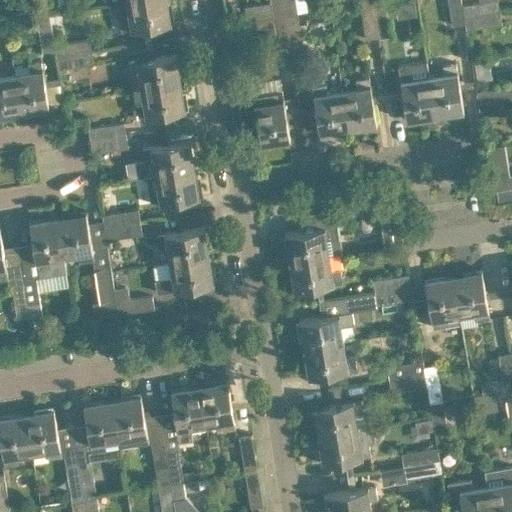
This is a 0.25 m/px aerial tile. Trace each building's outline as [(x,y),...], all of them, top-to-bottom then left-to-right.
[(34,0),(37,16),(49,14),(47,0),(34,0)] [(120,0),(119,0),(121,17),(123,29),(132,27),(143,26),(149,25),(152,24),(172,21),(171,20),(174,19),(172,2),(167,2),(166,0),(120,0)] [(270,0),(245,4),(247,20),(273,16),(285,14),(282,0),(270,0)] [(282,0),(285,14),(298,12),(295,0),(282,0)] [(366,37),(378,35),(371,0),(367,0),(360,1),(366,37)] [(371,0),(378,35),(391,33),(385,0),(371,0)] [(448,0),(453,23),(465,21),(464,15),(462,3),(463,3),(462,0),(448,0)] [(464,15),(499,9),(497,0),(477,0),(463,3),(462,3),(464,15)] [(466,28),(502,21),(499,9),(464,15),(465,21),(466,28)] [(291,49),(303,47),(298,12),(285,14),(291,49)] [(49,14),(37,16),(42,50),(55,48),(54,43),(49,14)] [(278,51),(291,49),(285,14),(273,16),(278,51)] [(90,37),(54,43),(55,48),(56,55),(92,49),(90,37)] [(92,49),(56,55),(58,67),(94,62),(92,49)] [(180,80),(176,52),(177,52),(177,51),(128,59),(131,72),(140,70),(143,86),(180,80)] [(50,107),(47,87),(42,59),(28,61),(30,70),(15,72),(21,110),(48,106),(49,107),(50,107)] [(427,59),(398,64),(404,99),(407,118),(408,118),(408,117),(435,113),(429,73),(427,59)] [(464,109),(461,90),(456,61),(443,63),(444,71),(429,73),(435,113),(463,108),(463,110),(464,109)] [(0,74),(0,113),(21,110),(15,72),(0,74)] [(377,123),(374,103),(369,75),(356,77),(357,85),(342,87),(348,126),(376,122),(376,123),(377,123)] [(185,107),(180,80),(143,86),(145,101),(136,103),(138,116),(186,108),(186,107),(185,107)] [(327,89),(326,82),(312,84),(320,132),(321,132),(321,131),(348,126),(342,87),(327,89)] [(478,102),(511,96),(511,84),(476,89),(478,102)] [(290,137),(287,118),(282,89),(253,93),(261,142),(262,142),(262,140),(289,136),(289,137),(290,137)] [(480,114),(511,109),(511,96),(478,102),(480,114)] [(124,121),(88,126),(90,139),(126,133),(124,121)] [(126,133),(90,139),(92,151),(128,145),(126,133)] [(194,166),(190,139),(191,139),(191,138),(171,141),(142,145),(144,160),(155,158),(157,172),(194,166)] [(199,194),(194,166),(157,172),(159,189),(150,190),(152,202),(181,198),(200,195),(200,193),(199,194)] [(511,185),(511,172),(490,176),(492,189),(497,188),(511,185)] [(511,185),(497,188),(499,198),(511,195),(511,185)] [(401,225),(396,197),(383,200),(388,227),(401,225)] [(138,207),(102,213),(103,218),(104,226),(140,220),(138,207)] [(302,228),(284,231),(285,232),(286,232),(290,259),(330,253),(342,251),(337,222),(332,223),(329,208),(311,211),(303,212),(306,227),(302,228)] [(67,214),(58,215),(64,254),(78,251),(80,260),(93,258),(94,268),(93,269),(98,300),(98,301),(115,298),(114,287),(114,286),(108,247),(106,238),(91,241),(90,229),(88,221),(86,209),(85,210),(85,211),(67,214)] [(36,258),(21,260),(30,315),(42,313),(39,293),(38,288),(36,275),(65,270),(67,270),(64,254),(58,215),(31,220),(31,218),(30,218),(31,230),(33,238),(33,241),(36,258)] [(140,220),(104,226),(106,238),(142,232),(140,220)] [(208,253),(204,226),(205,226),(205,225),(156,233),(159,246),(168,244),(171,259),(208,253)] [(0,278),(8,277),(9,282),(12,282),(14,297),(17,317),(30,315),(24,280),(24,277),(21,260),(20,256),(5,259),(3,246),(0,226),(0,278)] [(164,277),(155,278),(157,291),(166,289),(214,281),(214,280),(213,281),(208,253),(171,259),(174,275),(164,277)] [(333,268),(330,253),(290,259),(295,287),(294,287),(294,288),(342,280),(340,267),(333,268)] [(462,272),(454,274),(460,313),(461,321),(462,325),(477,323),(476,318),(490,316),(488,309),(486,297),(485,290),(482,268),(481,268),(481,269),(462,272)] [(408,272),(373,278),(375,290),(410,284),(408,272)] [(426,277),(425,277),(429,300),(430,306),(433,326),(446,323),(461,321),(460,313),(454,274),(426,278),(426,277)] [(114,286),(114,287),(118,312),(118,313),(129,311),(155,307),(152,294),(133,297),(130,298),(128,284),(114,286)] [(410,284),(375,290),(377,302),(412,296),(410,284)] [(98,300),(93,300),(95,316),(109,313),(118,312),(115,298),(98,301),(98,300)] [(318,315),(299,318),(299,319),(300,319),(305,346),(344,340),(342,324),(349,323),(354,322),(352,309),(347,310),(318,315)] [(118,312),(109,313),(111,325),(119,323),(120,323),(118,313),(118,312)] [(347,355),(344,340),(305,346),(309,373),(308,374),(308,375),(357,367),(354,354),(347,355)] [(504,389),(511,387),(511,364),(510,351),(498,353),(504,389)] [(423,358),(387,364),(389,377),(425,371),(424,364),(423,358)] [(436,362),(424,364),(425,371),(425,372),(427,383),(426,383),(430,401),(442,399),(436,362)] [(425,371),(389,377),(391,389),(426,383),(427,383),(425,372),(425,371)] [(235,426),(228,378),(227,378),(227,379),(199,384),(206,422),(221,420),(222,428),(235,426)] [(206,422),(199,384),(172,388),(172,387),(171,387),(175,415),(179,435),(164,438),(169,469),(171,482),(183,480),(177,444),(180,443),(180,441),(192,439),(190,425),(206,422)] [(495,391),(477,393),(480,411),(497,408),(495,391)] [(140,393),(113,398),(119,436),(120,445),(135,443),(148,441),(151,440),(164,438),(160,417),(150,419),(150,414),(149,412),(144,413),(143,408),(141,392),(140,392),(140,393)] [(335,401),(313,405),(313,406),(314,406),(319,433),(359,426),(356,411),(364,410),(361,397),(341,400),(335,401)] [(119,436),(113,398),(85,402),(85,401),(84,401),(92,450),(105,448),(103,439),(119,436)] [(442,399),(430,401),(432,416),(434,428),(437,445),(438,448),(450,446),(442,399)] [(62,455),(57,426),(54,406),(53,406),(53,408),(26,412),(32,451),(46,448),(48,457),(62,455)] [(32,451),(26,412),(0,416),(0,433),(0,435),(5,464),(17,462),(16,453),(32,451)] [(432,416),(415,419),(417,431),(434,428),(432,416)] [(359,426),(319,433),(323,460),(322,461),(322,462),(345,458),(350,457),(371,454),(369,440),(366,425),(359,426)] [(245,470),(258,468),(252,432),(239,434),(245,470)] [(74,444),(61,446),(61,450),(62,455),(64,454),(66,462),(67,474),(79,472),(77,460),(76,451),(74,444)] [(437,445),(401,451),(403,463),(439,458),(438,448),(437,445)] [(88,449),(76,451),(77,460),(79,472),(83,496),(96,494),(90,459),(90,458),(89,458),(88,449)] [(439,458),(403,463),(405,476),(441,470),(439,458)] [(511,511),(511,463),(485,468),(488,482),(492,511),(511,511)] [(251,505),(264,503),(258,468),(245,470),(251,505)] [(169,469),(156,471),(158,484),(171,482),(169,469)] [(195,469),(182,471),(184,479),(196,477),(195,469)] [(0,509),(10,508),(4,472),(0,472),(0,509)] [(458,479),(447,481),(451,506),(462,504),(463,508),(463,511),(492,511),(488,482),(472,484),(471,477),(458,479)] [(186,495),(183,480),(171,482),(175,511),(201,511),(187,495),(186,495)] [(162,511),(175,511),(171,482),(158,484),(162,511)] [(372,511),(370,498),(378,497),(376,484),(327,492),(327,493),(324,493),(327,511),(332,511),(331,511),(372,511)] [(85,511),(99,511),(96,494),(83,496),(85,511)] [(73,511),(85,511),(83,496),(72,498),(73,511)]
